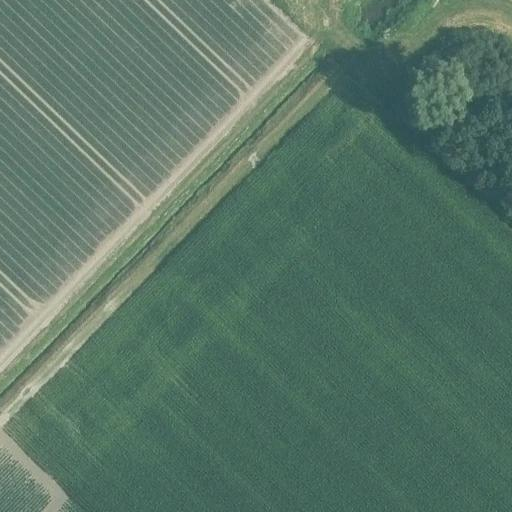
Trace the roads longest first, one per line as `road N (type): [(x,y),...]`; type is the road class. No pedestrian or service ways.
road 1 (track): [(0,418),(332,80),(366,59)]
road 2 (track): [(317,0),(374,68),(480,30),(511,41)]
